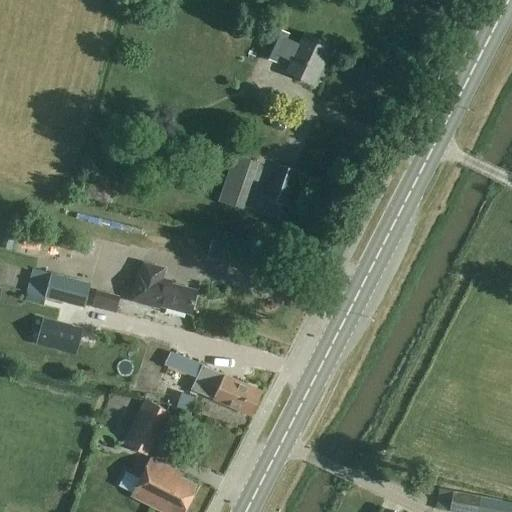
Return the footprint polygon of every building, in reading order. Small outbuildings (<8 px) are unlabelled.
[(289,34),(275,27),(261,56),(275,63),(283,48),(295,54),(286,73),(313,86),(332,47),(305,34),(300,46),(287,40),(289,34)] [(234,156),(219,202),(243,210),(259,164),(234,156)] [(298,175),(278,168),(266,201),(286,208),(298,175)] [(7,230),(0,249),(11,252),(16,233),(7,230)] [(212,242),(207,257),(220,261),(225,246),(212,242)] [(88,245),(88,258),(106,259),(106,245),(88,245)] [(130,301),(157,309),(158,306),(189,315),(196,292),(161,282),(165,270),(143,263),(139,276),(137,275),(130,301)] [(90,284),(41,272),(41,271),(33,270),(26,293),(34,295),(33,296),(84,310),(90,284)] [(92,300),(89,309),(113,316),(117,306),(92,300)] [(36,345),(76,356),(82,329),(43,319),(36,345)] [(262,393),(201,365),(172,355),(168,367),(167,368),(195,378),(190,390),(251,418),(262,393)] [(144,399),(123,443),(147,455),(169,412),(144,399)] [(150,458),(144,468),(137,484),(131,498),(158,511),(182,511),(196,487),(169,473),(171,469),(150,458)] [(511,511),(511,503),(439,490),(438,494),(480,503),(477,511),(511,511)] [(438,494),(435,509),(448,511),(477,511),(480,503),(438,494)]
